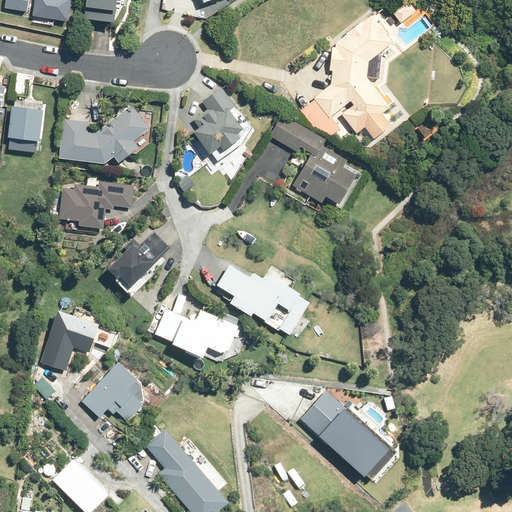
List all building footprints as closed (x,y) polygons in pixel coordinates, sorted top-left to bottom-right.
[(29,3),(29,0),(6,0),(5,7),(28,10),(29,3)] [(88,0),(87,16),(116,19),(118,0),(88,0)] [(406,0),(405,0),(391,12),(399,23),(414,10),(406,0)] [(377,23),(370,14),(361,21),(360,21),(344,33),(345,35),(334,43),(334,47),(331,47),(327,70),(331,71),(329,84),(311,98),(328,118),(349,100),(352,105),(340,115),(355,133),(363,127),(372,139),(389,126),(380,114),(389,107),(365,77),(367,61),(392,42),(385,33),(387,32),(378,21),(377,23)] [(225,89),(223,87),(204,101),(209,108),(199,116),(197,116),(196,117),(194,118),(193,120),(190,123),(196,130),(212,152),(222,144),(225,148),(242,136),(239,132),(246,127),(232,108),(238,104),(227,88),(225,89)] [(12,136),(10,148),(37,151),(39,139),(41,139),(45,108),(13,104),(9,135),(12,136)] [(64,119),(60,157),(106,162),(115,155),(120,161),(139,146),(135,139),(151,127),(132,105),(97,133),(88,132),(89,122),(64,119)] [(315,144),(320,147),(325,140),(282,114),(269,136),(295,152),(298,147),(309,154),(315,144)] [(325,118),(318,124),(322,130),(330,124),(325,118)] [(416,128),(423,137),(432,130),(425,121),(416,128)] [(344,160),(320,147),(315,144),(309,154),(291,186),(318,203),(323,197),(335,205),(354,174),(340,166),(344,160)] [(64,187),(60,218),(80,220),(80,225),(105,227),(107,208),(115,208),(115,205),(132,207),(135,184),(100,180),(100,186),(76,184),(75,189),(64,187)] [(126,246),(128,249),(110,267),(119,277),(123,273),(133,285),(157,261),(156,259),(171,245),(156,231),(142,245),(135,238),(126,246)] [(235,294),(231,302),(253,315),(255,312),(267,319),(265,321),(280,330),(281,329),(291,335),(311,302),(300,296),(302,293),(271,274),(267,279),(255,271),(252,276),(231,263),(219,284),(235,294)] [(222,317),(222,316),(202,307),(200,313),(197,312),(190,315),(189,317),(167,308),(156,333),(175,341),(174,343),(187,348),(186,351),(201,357),(203,355),(205,356),(209,346),(222,352),(230,349),(240,325),(222,317)] [(59,308),(41,362),(67,370),(75,345),(90,350),(100,321),(59,308)] [(248,336),(245,342),(251,345),(254,339),(248,336)] [(120,359),(82,400),(101,417),(108,408),(115,414),(118,411),(129,420),(145,401),(129,387),(139,376),(120,359)] [(43,375),(34,383),(47,398),(56,390),(43,375)] [(326,389),(301,417),(363,473),(389,445),(326,389)] [(367,396),(367,401),(381,401),(381,392),(369,391),(369,396),(367,396)] [(165,426),(145,444),(165,467),(158,473),(192,511),(214,511),(229,499),(165,426)] [(74,458),(54,479),(87,511),(91,511),(110,493),(74,458)] [(52,459),(43,469),(50,476),(60,466),(52,459)] [(289,489),(283,493),(292,506),(298,501),(289,489)]
